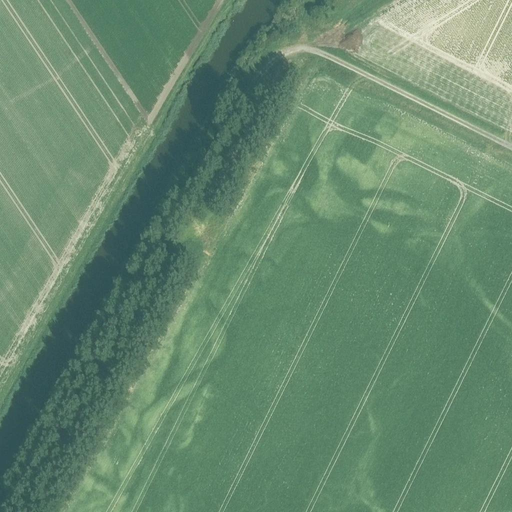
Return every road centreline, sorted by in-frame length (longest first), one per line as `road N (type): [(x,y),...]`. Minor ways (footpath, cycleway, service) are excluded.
road 1 (track): [(8,511),(262,66),(284,52),(322,57)]
road 2 (unclassified): [(511,151),(322,57)]
